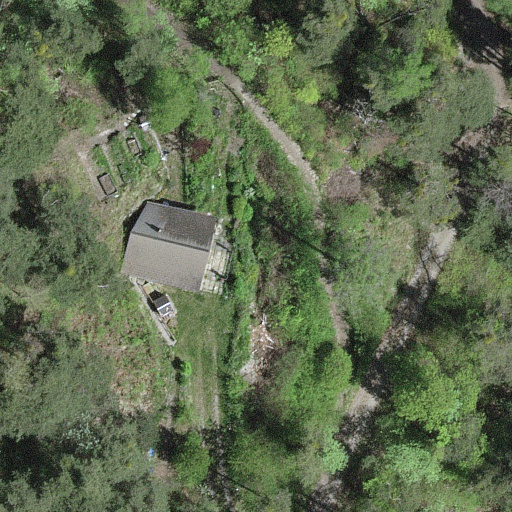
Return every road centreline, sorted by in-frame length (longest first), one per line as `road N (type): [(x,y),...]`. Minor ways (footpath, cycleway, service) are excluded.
road 1 (track): [(468,0),(498,97),(375,375),(331,511)]
road 2 (track): [(231,511),(206,314)]
